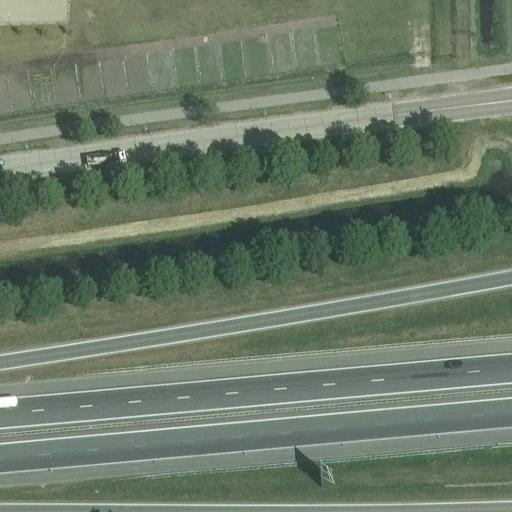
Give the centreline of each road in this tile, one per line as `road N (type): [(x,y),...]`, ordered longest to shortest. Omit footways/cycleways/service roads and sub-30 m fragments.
road 1 (motorway): [(511,278),(0,364)]
road 2 (motorway): [(511,365),(0,411)]
road 3 (motorway): [(0,462),(511,418)]
road 4 (unclassified): [(0,173),(414,113)]
